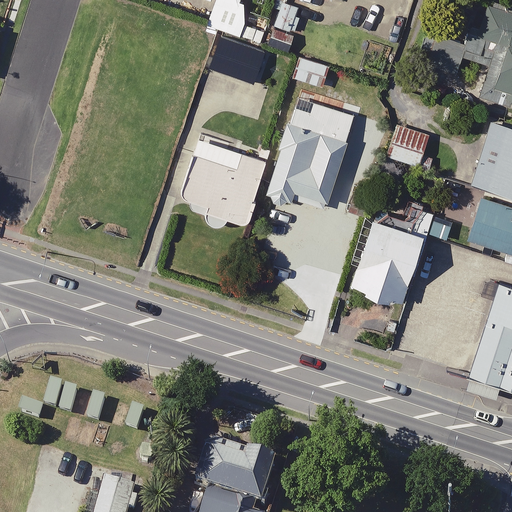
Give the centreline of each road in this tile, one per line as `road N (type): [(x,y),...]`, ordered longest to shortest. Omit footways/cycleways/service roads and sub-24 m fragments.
road 1 (primary): [(227,352),(511,443)]
road 2 (primary): [(0,280),(227,352)]
road 3 (primary): [(227,352),(142,354),(40,336),(0,344)]
road 4 (residential): [(59,0),(0,184)]
